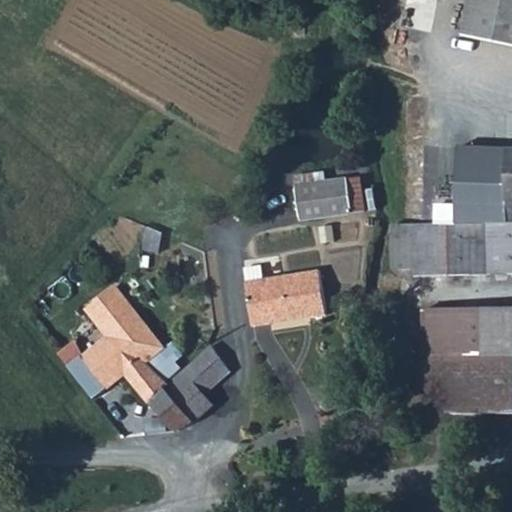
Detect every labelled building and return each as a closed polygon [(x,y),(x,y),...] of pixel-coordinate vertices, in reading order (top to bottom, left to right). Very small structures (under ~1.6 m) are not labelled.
[(511,0),(473,0),(464,41),(503,48),(511,49),(511,0)] [(511,147),(461,146),(459,216),(511,216),(511,147)] [(295,211),(347,202),(342,173),(291,182),(295,211)] [(296,216),(348,208),(347,202),(295,211),(296,216)] [(410,268),(511,268),(511,216),(459,216),(410,216),(410,268)] [(309,314),(326,311),(319,267),(245,279),(252,323),(269,320),(269,315),(308,308),(309,314)] [(119,287),(90,311),(111,336),(84,359),(72,344),(61,354),(98,399),(126,376),(147,402),(152,399),(170,384),(155,365),(171,352),(119,287)] [(449,408),(449,351),(449,303),(423,303),(422,381),(447,407),(449,408)] [(449,408),(511,408),(511,303),(486,304),(487,351),(449,351),(449,408)] [(487,351),(486,304),(449,303),(449,351),(487,351)] [(269,315),(269,320),(309,314),(308,308),(269,315)] [(152,399),(180,430),(195,422),(215,403),(207,394),(231,367),(211,341),(172,381),(170,384),(152,399)]
